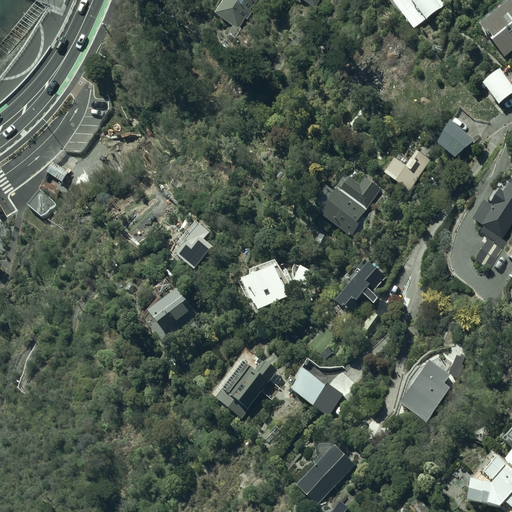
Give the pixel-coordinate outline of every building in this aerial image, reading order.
[(223,0),(215,12),(234,25),(229,33),(235,36),(241,27),(240,26),(246,18),(248,20),(253,12),(251,10),(257,0),(223,0)] [(392,0),(414,28),(426,19),(427,20),(443,7),(446,5),(446,0),(392,0)] [(511,0),(507,0),(477,24),(505,60),(511,54),(511,0)] [(141,72),(140,74),(164,84),(179,49),(149,37),(136,70),(141,72)] [(240,50),(234,63),(249,71),(255,58),(240,50)] [(511,86),(501,73),(484,87),(500,106),(511,96),(511,86)] [(108,111),(97,132),(125,154),(147,123),(116,100),(108,111)] [(452,124),(439,147),(457,161),(475,142),(452,124)] [(395,160),(385,175),(410,192),(431,161),(417,152),(409,163),(400,157),(397,161),(395,160)] [(70,173),(54,164),(49,173),(64,183),(70,173)] [(325,210),(321,215),(351,235),(382,189),(365,178),(360,185),(346,176),(334,193),(329,190),(318,206),(325,210)] [(46,180),(40,190),(57,201),(63,191),(46,180)] [(487,206),(485,204),(473,222),(483,228),(480,233),(494,241),(496,237),(501,240),(511,222),(511,181),(509,186),(506,184),(500,193),(497,191),(487,206)] [(56,203),(41,191),(28,206),(43,219),(56,203)] [(124,221),(115,234),(138,251),(155,228),(152,225),(156,219),(145,211),(141,217),(133,212),(126,222),(124,221)] [(41,231),(27,227),(24,239),(54,247),(59,227),(43,223),(41,231)] [(331,239),(320,234),(311,253),(323,258),(331,239)] [(487,241),(474,260),(488,269),(501,250),(487,241)] [(36,300),(18,256),(10,269),(5,271),(7,278),(1,280),(2,282),(0,283),(3,291),(4,290),(6,294),(3,303),(10,313),(36,300)] [(251,281),(244,284),(258,311),(287,297),(294,289),(275,265),(252,275),(251,281)] [(365,265),(331,305),(350,319),(364,302),(372,307),(376,301),(369,297),(385,278),(365,265)] [(166,299),(148,312),(150,314),(141,320),(147,328),(148,327),(163,345),(192,323),(188,317),(195,312),(179,291),(177,292),(170,283),(159,291),(166,299)] [(207,339),(197,325),(184,334),(195,348),(207,339)] [(281,376),(248,351),(212,397),(242,420),(263,393),(272,399),(279,390),(275,387),(281,379),(279,378),(281,376)] [(427,362),(397,404),(429,424),(458,381),(427,362)] [(305,375),(293,394),(314,408),(329,418),(344,396),(329,386),(327,388),(305,375)] [(122,414),(93,434),(118,463),(158,434),(150,423),(142,428),(131,413),(125,418),(122,414)] [(511,427),(501,441),(511,449),(499,464),(490,459),(479,476),(491,484),(488,487),(466,484),(463,504),(496,509),(501,503),(511,511),(511,499),(507,496),(511,489),(511,427)] [(293,488),(314,506),(353,466),(332,448),(330,449),(328,447),(327,448),(326,448),(325,448),(324,448),(323,448),(323,449),(322,449),(322,448),(321,448),(320,448),(319,448),(318,448),(318,447),(317,447),(316,447),(315,447),(314,447),(313,447),(313,448),(312,448),(312,449),(312,450),(311,450),(311,451),(311,452),(312,452),(313,459),(308,466),(311,468),(293,488)] [(223,511),(240,478),(211,463),(197,472),(185,493),(187,494),(178,511),(223,511)]
